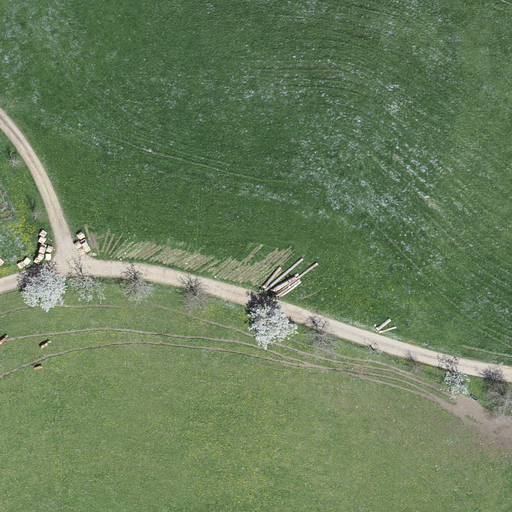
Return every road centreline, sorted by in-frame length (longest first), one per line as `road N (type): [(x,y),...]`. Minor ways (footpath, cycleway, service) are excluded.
road 1 (track): [(511,373),(410,353),(208,286),(135,271),(74,270)]
road 2 (track): [(74,270),(47,190),(0,116)]
